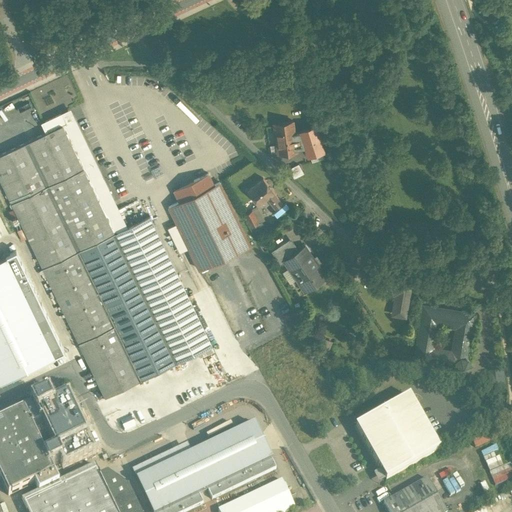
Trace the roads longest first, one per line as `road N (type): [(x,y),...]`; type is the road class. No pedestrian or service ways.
road 1 (residential): [(82,53),(96,66),(139,64),(180,78),(345,233),(464,258),(484,272)]
road 2 (residential): [(332,511),(270,403),(253,391),(232,391),(120,441),(105,433),(74,379),(53,376),(0,400)]
road 3 (primary): [(511,191),(450,0)]
road 4 (tertiary): [(192,0),(82,53)]
